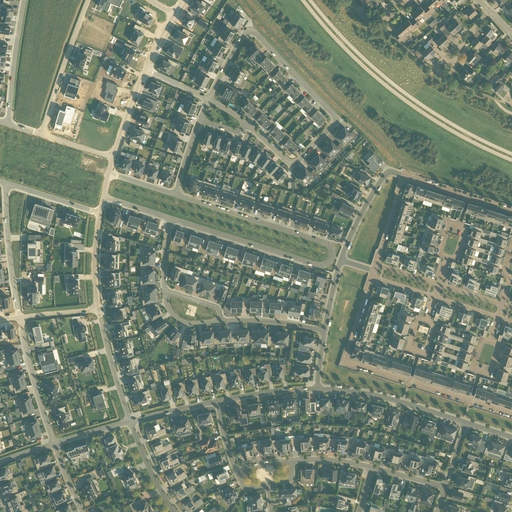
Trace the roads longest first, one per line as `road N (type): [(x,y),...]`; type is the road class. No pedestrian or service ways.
road 1 (residential): [(169,218),(316,265),(331,257),(326,243),(175,195)]
road 2 (tertiary): [(303,0),(370,74),(430,120),(511,161)]
road 3 (residential): [(511,414),(346,361),(371,278)]
road 4 (tertiary): [(511,155),(439,118),(385,78),(310,0)]
road 5 (residential): [(252,31),(334,117),(292,165),(246,126)]
road 6 (residential): [(465,423),(384,397),(316,390)]
road 7 (residential): [(42,134),(88,0)]
road 8 (residential): [(6,184),(20,318)]
road 9 (residential): [(20,318),(54,443)]
road 10 (residential): [(23,0),(6,125)]
